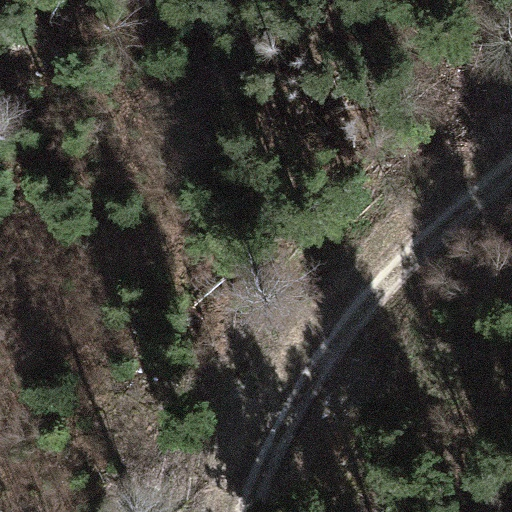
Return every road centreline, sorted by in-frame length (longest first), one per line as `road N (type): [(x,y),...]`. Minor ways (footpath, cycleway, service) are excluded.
road 1 (track): [(511,169),(341,308),(280,405),(235,511)]
road 2 (track): [(280,405),(511,380)]
